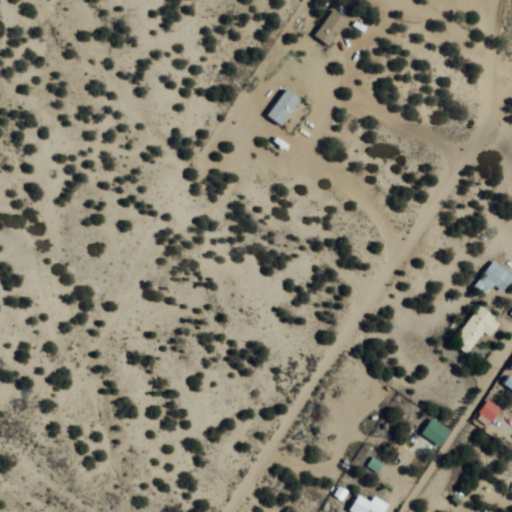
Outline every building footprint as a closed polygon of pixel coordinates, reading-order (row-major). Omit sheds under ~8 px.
[(315,38),(330,48),(347,22),(333,12),(315,38)] [(267,118),(282,129),(301,101),(286,91),(267,118)] [(495,287),(504,294),(511,283),(511,276),(494,263),(474,288),(486,298),(495,287)] [(456,342),(472,353),(485,334),(491,338),(501,323),(479,308),(456,342)] [(478,417),(491,425),(503,409),(490,400),(478,417)] [(421,437),(440,449),(451,432),(432,420),(421,437)] [(349,511),(385,511),(389,506),(375,498),(371,504),(359,497),(349,511)]
